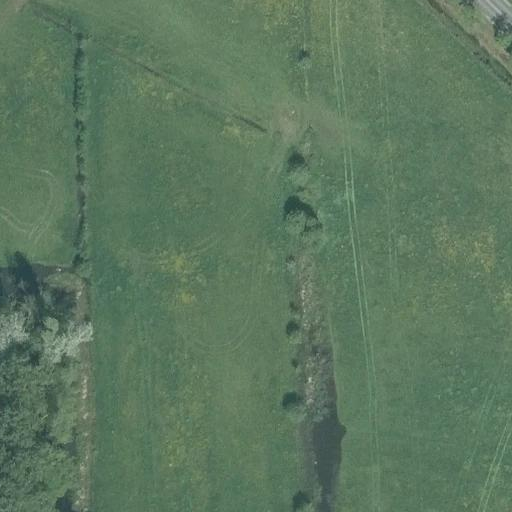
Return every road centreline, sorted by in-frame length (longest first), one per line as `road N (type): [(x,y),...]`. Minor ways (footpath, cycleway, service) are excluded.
road 1 (residential): [(110,225),(130,511)]
road 2 (residential): [(110,225),(101,41),(34,0)]
road 3 (residential): [(110,225),(249,217)]
